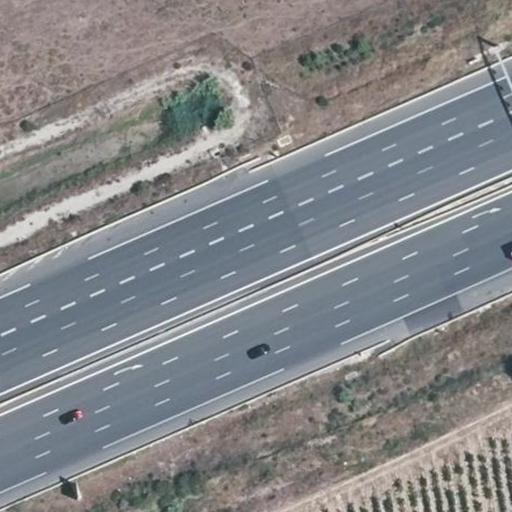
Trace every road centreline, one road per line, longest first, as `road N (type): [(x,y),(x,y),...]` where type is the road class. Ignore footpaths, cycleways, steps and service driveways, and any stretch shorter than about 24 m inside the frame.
road 1 (motorway): [(511,121),(0,346)]
road 2 (motorway): [(0,454),(511,230)]
